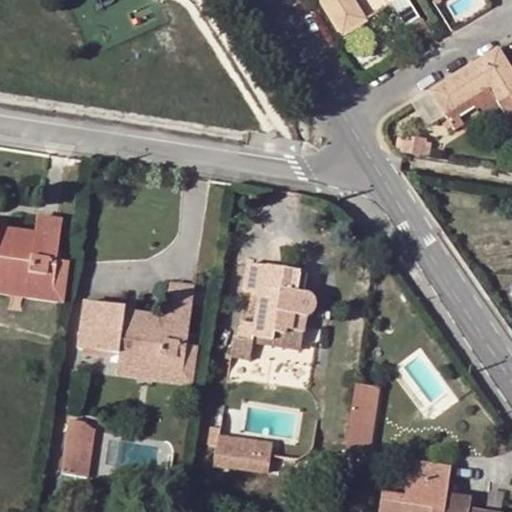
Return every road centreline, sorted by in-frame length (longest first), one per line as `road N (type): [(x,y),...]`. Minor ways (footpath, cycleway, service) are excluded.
road 1 (residential): [(387,186),(0,119)]
road 2 (unclassified): [(511,376),(387,186)]
road 3 (residential): [(347,117),(511,19)]
road 4 (unclassified): [(347,117),(273,0)]
